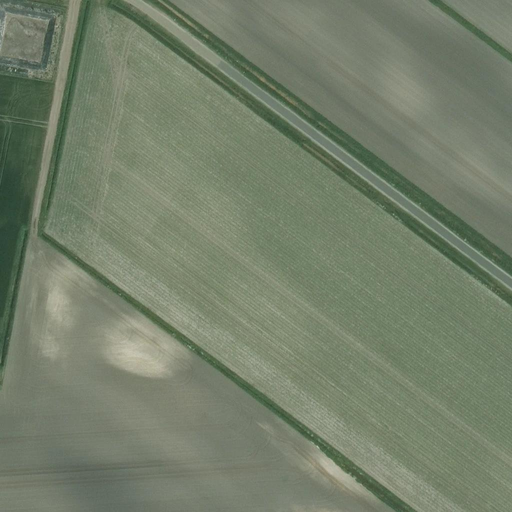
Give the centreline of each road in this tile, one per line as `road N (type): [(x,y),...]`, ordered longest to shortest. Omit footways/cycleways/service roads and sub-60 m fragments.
road 1 (unclassified): [(511,285),(131,0)]
road 2 (track): [(34,205),(75,0)]
